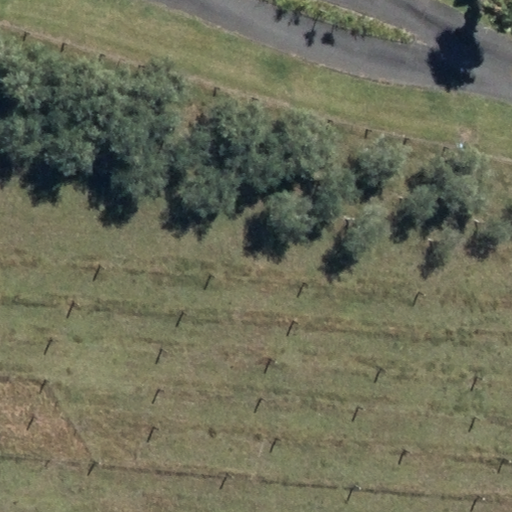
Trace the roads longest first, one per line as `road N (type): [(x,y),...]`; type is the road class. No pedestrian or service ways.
road 1 (residential): [(511,67),(417,68),(217,0)]
road 2 (residential): [(388,0),(511,62)]
